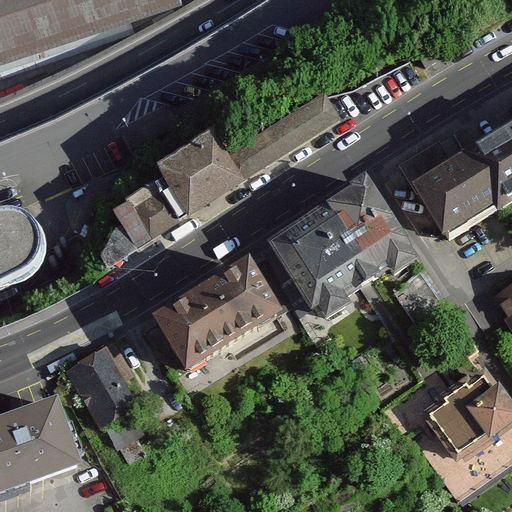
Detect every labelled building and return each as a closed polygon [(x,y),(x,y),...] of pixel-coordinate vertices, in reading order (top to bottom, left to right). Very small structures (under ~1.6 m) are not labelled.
[(0,0),(0,59),(177,0),(0,0)] [(226,160),(242,185),(343,119),(326,93),(226,160)] [(511,121),(410,185),(449,246),(511,207),(511,121)] [(144,167),(181,224),(242,185),(226,160),(206,128),(144,167)] [(386,285),(417,266),(363,181),(256,249),(265,263),(295,311),(310,335),(348,311),(343,302),(382,278),(386,285)] [(109,212),(135,252),(181,224),(154,183),(109,212)] [(0,295),(31,280),(41,259),(38,244),(29,231),(9,226),(0,226),(0,295)] [(146,336),(176,384),(295,311),(265,263),(146,336)] [(511,286),(488,300),(511,341),(511,286)] [(105,349),(69,371),(105,430),(109,428),(123,451),(155,431),(105,349)] [(436,404),(421,414),(458,470),(511,434),(511,414),(484,372),(467,384),(463,378),(432,398),(436,404)] [(0,499),(78,472),(57,413),(0,433),(0,499)]
